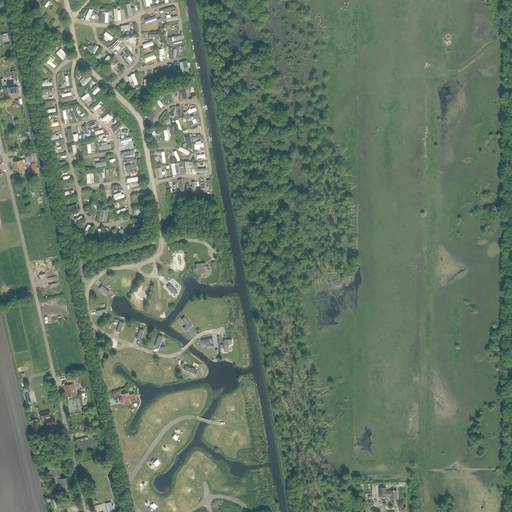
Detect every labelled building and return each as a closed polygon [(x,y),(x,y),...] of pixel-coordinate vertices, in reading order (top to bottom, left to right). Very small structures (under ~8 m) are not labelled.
[(130,3),(126,4),(129,15),(136,14),(134,7),(131,8),(130,3)] [(90,8),(85,17),(90,19),(94,10),(90,8)] [(122,20),(121,10),(125,10),(125,8),(114,8),(114,21),(122,20)] [(105,35),(104,38),(108,41),(110,39),(112,40),(114,37),(106,31),(104,34),(105,35)] [(179,40),(178,36),(169,37),(170,45),(184,43),(183,39),(179,40)] [(119,39),(111,47),(113,50),(119,44),(122,47),(124,45),(119,39)] [(129,46),(132,51),(135,49),(130,40),(125,43),(127,47),(129,46)] [(92,44),(89,49),(95,53),(99,46),(95,44),(94,46),(92,44)] [(62,58),(67,53),(62,48),(57,52),(62,58)] [(105,65),(112,57),(108,54),(102,62),(105,65)] [(50,55),(47,58),(50,60),(48,62),(55,68),(57,65),(52,62),(55,59),(50,55)] [(114,59),(108,66),(112,69),(118,62),(114,59)] [(133,74),(130,76),(135,83),(138,82),(133,74)] [(84,85),(90,80),(86,75),(80,81),(84,85)] [(0,89),(5,88),(14,86),(13,81),(5,83),(6,85),(4,85),(3,80),(0,80),(0,89)] [(96,86),(91,90),(96,94),(100,90),(96,86)] [(82,97),(84,100),(91,95),(89,92),(82,97)] [(100,106),(104,103),(102,101),(94,107),(98,113),(102,110),(100,106)] [(72,108),(76,118),(80,116),(77,107),(72,108)] [(157,116),(152,108),(146,112),(150,120),(157,116)] [(190,125),(197,122),(196,118),(199,116),(197,111),(186,115),(190,125)] [(107,120),(108,122),(113,118),(109,113),(102,118),(104,122),(107,120)] [(50,125),(58,125),(58,122),(53,122),(53,115),(46,116),(47,123),(50,123),(50,125)] [(166,126),(172,124),(168,115),(165,116),(166,119),(164,120),(166,126)] [(120,121),(112,129),(115,132),(123,124),(120,121)] [(84,137),(92,134),(88,124),(82,126),(84,132),(80,133),(82,140),(85,139),(84,137)] [(185,137),(186,143),(183,144),(184,148),(193,146),(191,136),(185,137)] [(134,148),(132,137),(121,139),(121,143),(123,142),(124,145),(129,144),(130,149),(134,148)] [(135,149),(121,152),(122,158),(136,155),(135,149)] [(37,174),(40,174),(38,168),(36,168),(35,163),(31,164),(30,162),(37,161),(35,153),(25,155),(27,167),(31,166),(32,170),(33,175),(34,175),(34,177),(37,177),(37,174)] [(19,172),(24,171),(21,159),(13,161),(15,170),(18,169),(19,172)] [(183,161),(171,164),(173,174),(180,173),(179,167),(183,166),(183,161)] [(118,204),(115,205),(118,213),(127,211),(126,207),(120,209),(118,204)] [(99,219),(106,221),(108,210),(102,209),(99,219)] [(82,215),(74,220),(77,223),(84,218),(82,215)] [(112,229),(117,242),(122,240),(117,228),(112,229)] [(205,264),(196,265),(196,270),(199,270),(199,273),(204,273),(204,269),(206,269),(205,264)] [(48,285),(58,283),(56,276),(47,279),(48,285)] [(67,397),(76,395),(73,384),(64,386),(66,395),(67,395),(67,397)] [(128,396),(128,393),(123,394),(124,397),(121,397),(122,403),(124,402),(125,404),(130,403),(129,401),(133,400),(131,395),(128,396)] [(47,428),(50,427),(50,426),(55,424),(54,418),(50,419),(48,412),(40,414),(41,419),(46,418),(46,420),(47,428)] [(63,491),(70,490),(68,478),(60,480),(63,491)] [(379,487),(379,497),(386,497),(391,497),(391,500),(397,500),(397,491),(391,491),(386,491),(386,487),(379,487)] [(107,511),(114,511),(112,501),(105,503),(107,511)]
